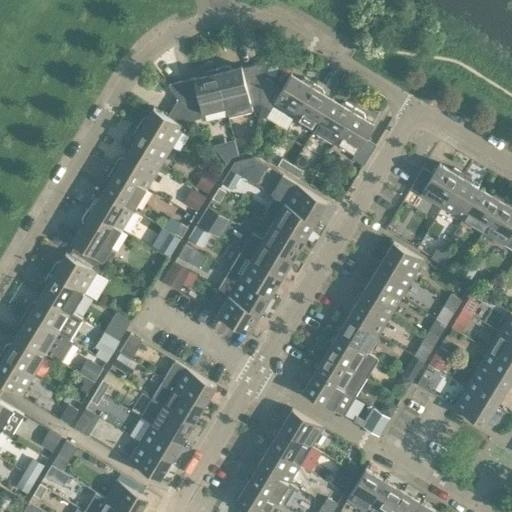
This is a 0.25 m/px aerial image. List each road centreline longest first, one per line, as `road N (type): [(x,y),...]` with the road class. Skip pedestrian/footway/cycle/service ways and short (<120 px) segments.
road 1 (residential): [(0,299),(136,73),(193,27),(228,19),(279,27),(417,108)]
road 2 (residential): [(256,373),(417,108)]
road 3 (residential): [(406,463),(256,373)]
road 4 (residential): [(176,511),(256,373)]
